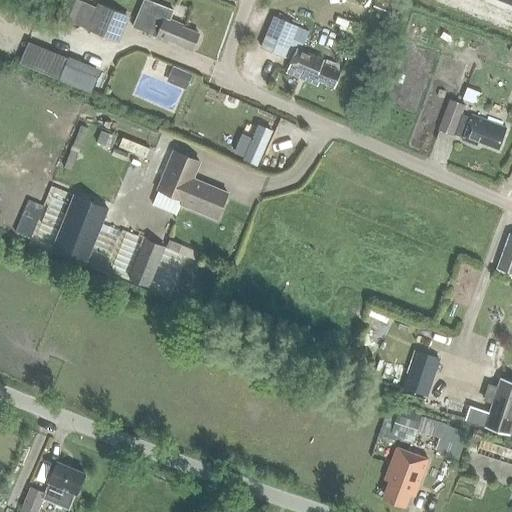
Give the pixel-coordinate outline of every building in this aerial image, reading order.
[(72,24),(81,3),(75,0),(66,0),(58,18),(72,24)] [(167,40),(191,50),(197,34),(181,28),(182,26),(168,20),(172,11),(145,0),(142,0),(132,27),(155,36),(155,38),(166,42),(167,40)] [(119,43),(130,17),(97,3),(86,30),(119,43)] [(283,57),(292,60),(288,68),(307,77),(305,81),(316,86),(318,81),(333,88),(340,72),(322,65),(324,61),(288,45),(296,27),(274,17),(260,48),(283,58),(283,57)] [(58,80),(67,58),(27,41),(18,64),(58,80)] [(168,67),(165,81),(184,86),(187,71),(168,67)] [(452,129),(461,106),(447,100),(436,129),(436,131),(450,136),(452,129)] [(503,129),(469,117),(468,119),(459,116),(454,129),(452,135),(461,138),(460,141),(474,146),(475,142),(496,150),(503,129)] [(115,137),(100,131),(96,143),(110,148),(115,137)] [(122,137),(118,146),(145,157),(148,149),(122,137)] [(197,161),(171,151),(155,189),(180,199),(178,204),(214,219),(225,192),(190,178),(197,161)] [(87,262),(102,224),(107,209),(72,195),(52,249),(87,262)] [(511,234),(509,234),(496,269),(511,274),(511,234)] [(149,284),(164,246),(144,238),(129,276),(149,284)] [(181,244),(168,239),(165,248),(177,252),(181,244)] [(428,397),(440,359),(414,351),(402,389),(428,397)] [(497,388),(489,386),(484,401),(492,403),(489,413),(470,406),(465,418),(481,424),(480,425),(509,434),(511,424),(511,382),(500,379),(497,388)] [(398,408),(389,434),(412,442),(420,415),(404,410),(400,408),(398,408)] [(448,425),(438,453),(457,460),(467,432),(448,425)] [(511,465),(511,449),(481,439),(476,454),(511,465)] [(384,478),(391,481),(385,498),(403,505),(408,492),(415,494),(428,459),(396,447),(384,478)] [(30,487),(20,510),(25,511),(36,511),(42,498),(67,509),(74,493),(75,494),(84,474),(56,462),(43,493),(30,487)]
